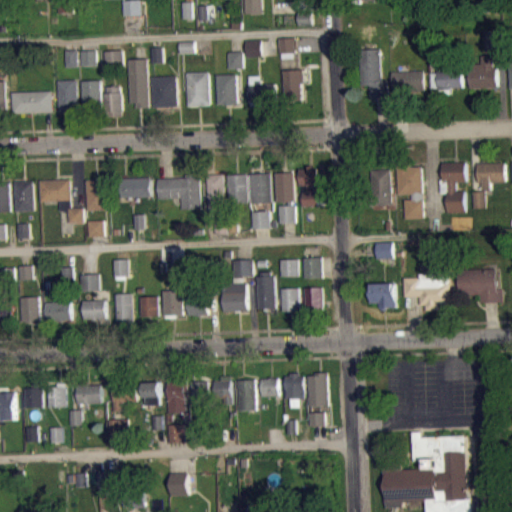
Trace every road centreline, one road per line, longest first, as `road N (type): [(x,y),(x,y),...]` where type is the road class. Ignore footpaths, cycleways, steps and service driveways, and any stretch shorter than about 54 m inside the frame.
road 1 (residential): [(354,511),(333,0)]
road 2 (residential): [(0,354),(511,335)]
road 3 (residential): [(0,145),(511,127)]
